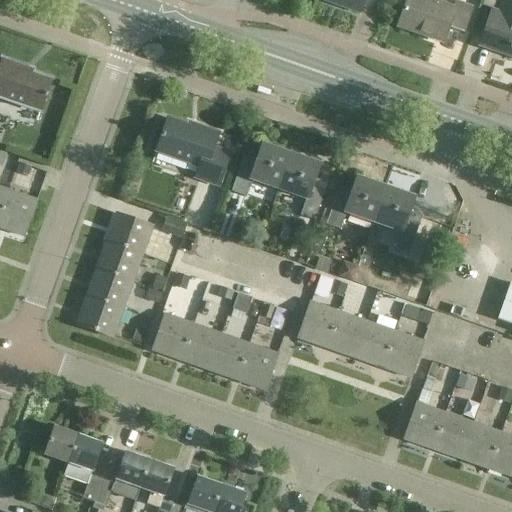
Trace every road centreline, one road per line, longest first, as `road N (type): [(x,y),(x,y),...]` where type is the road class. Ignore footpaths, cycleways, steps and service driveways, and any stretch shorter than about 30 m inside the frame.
road 1 (residential): [(15,350),(137,9)]
road 2 (tertiary): [(511,139),(206,33)]
road 3 (residential): [(318,456),(15,350)]
road 4 (residential): [(475,511),(318,456)]
